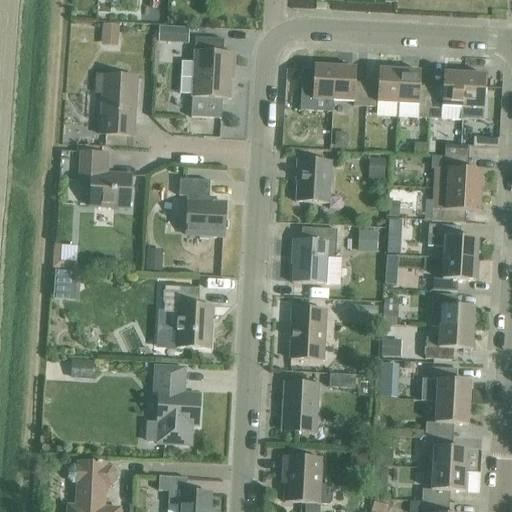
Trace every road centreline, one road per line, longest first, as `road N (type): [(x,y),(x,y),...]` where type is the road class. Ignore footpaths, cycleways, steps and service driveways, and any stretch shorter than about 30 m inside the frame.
road 1 (track): [(22,511),(57,0)]
road 2 (residential): [(242,511),(260,154)]
road 3 (residential): [(280,30),(511,43)]
road 4 (residential): [(260,154),(265,62),(280,30)]
road 5 (residential): [(505,483),(511,363)]
